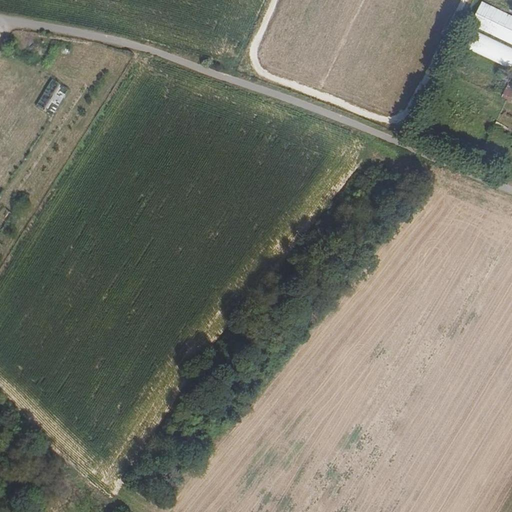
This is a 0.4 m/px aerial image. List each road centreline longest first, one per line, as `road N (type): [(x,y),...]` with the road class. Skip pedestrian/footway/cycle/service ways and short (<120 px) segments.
road 1 (unclassified): [(511,189),(134,45),(0,19)]
road 2 (track): [(417,109),(386,120),(260,72),(252,49),(275,0)]
road 3 (track): [(401,143),(467,0)]
